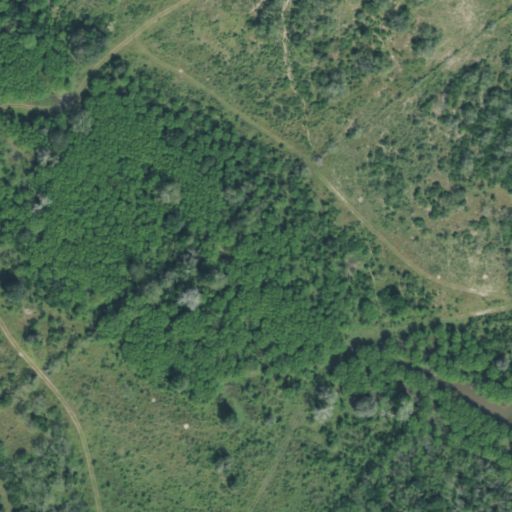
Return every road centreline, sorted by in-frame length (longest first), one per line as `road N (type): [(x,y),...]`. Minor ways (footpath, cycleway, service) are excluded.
road 1 (track): [(511,269),(441,261),(359,217),(195,48),(138,33),(0,85)]
road 2 (track): [(0,326),(75,421),(116,511)]
